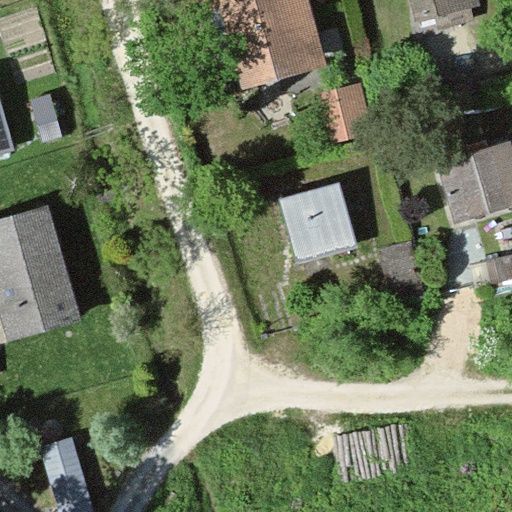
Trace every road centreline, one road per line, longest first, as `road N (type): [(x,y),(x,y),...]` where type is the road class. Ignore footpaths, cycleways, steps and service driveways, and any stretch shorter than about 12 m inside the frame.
road 1 (residential): [(130,511),(177,440),(219,399),(219,325),(117,0)]
road 2 (track): [(219,399),(511,395)]
